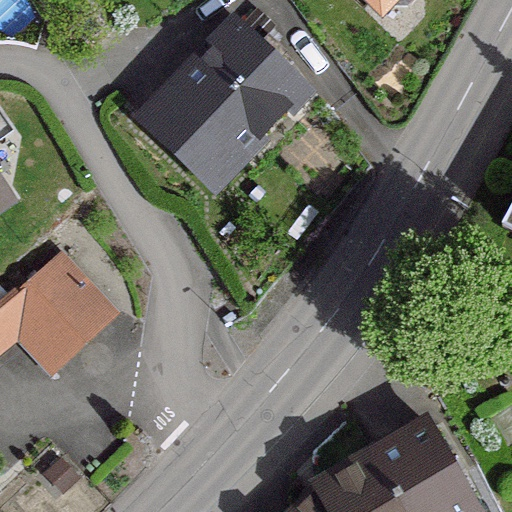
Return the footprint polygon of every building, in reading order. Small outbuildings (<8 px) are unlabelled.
[(363,0),(377,12),(384,5),(389,9),(403,8),(410,0),(363,0)] [(300,92),(234,29),(143,125),(205,184),(233,154),(237,158),(300,92)] [(511,237),(511,202),(498,230),(511,237)] [(108,315),(58,260),(0,313),(0,321),(46,372),(108,315)] [(428,430),(372,462),(401,511),(470,511),(474,510),(428,430)] [(401,511),(372,462),(316,495),(300,511),(401,511)]
